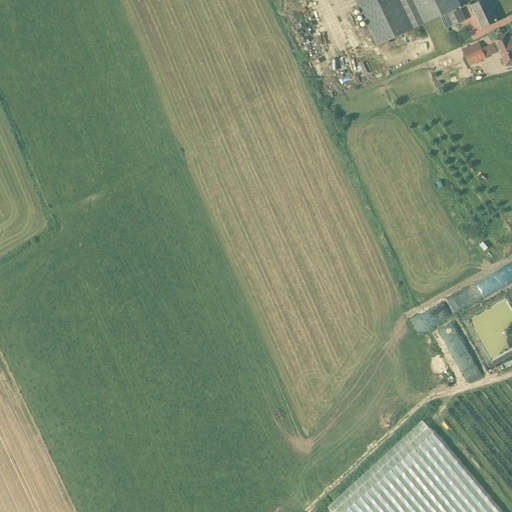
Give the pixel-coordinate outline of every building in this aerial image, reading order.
[(354,0),(376,46),(416,27),(460,7),(457,0),(354,0)] [(481,28),(497,20),(490,6),(493,5),(490,0),(483,0),(471,6),(481,28)] [(444,28),(465,21),(460,9),(440,16),(444,28)] [(511,36),(508,39),(506,35),(495,40),(506,65),(511,62),(511,36)] [(463,50),(465,55),(481,47),(479,43),(463,50)] [(493,44),(481,48),(485,58),(496,53),(493,44)] [(481,48),(481,47),(465,55),(469,66),(486,59),(485,58),(481,48)]
